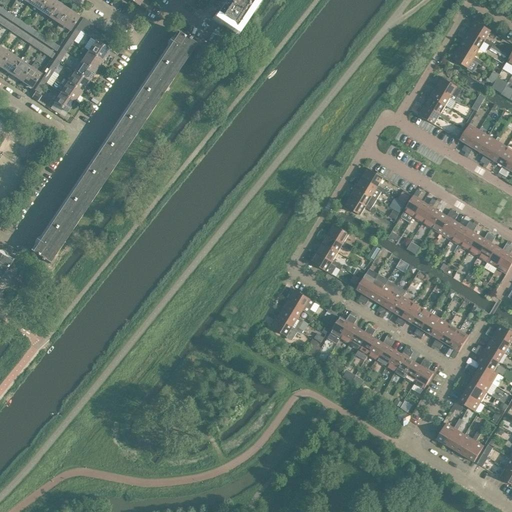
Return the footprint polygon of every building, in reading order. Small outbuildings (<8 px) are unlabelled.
[(30,0),(29,3),(39,10),(45,0),(30,0)] [(54,0),(45,0),(39,10),(49,17),(59,3),(54,0)] [(255,0),(226,0),(219,10),(215,16),(215,17),(236,31),(255,0)] [(59,3),(49,17),(60,23),(69,10),(59,3)] [(70,30),(80,17),(69,10),(60,23),(70,30)] [(8,12),(5,16),(15,23),(18,19),(8,12)] [(77,27),(81,30),(82,31),(88,21),(83,17),(77,27)] [(3,19),(0,23),(10,30),(13,26),(3,19)] [(18,19),(15,23),(26,30),(29,25),(18,19)] [(87,34),(93,24),(88,21),(82,31),(87,34)] [(491,31),(475,21),(469,31),(485,40),(484,42),(489,45),(491,41),(486,38),(491,31)] [(92,37),(98,27),(93,24),(87,34),(92,37)] [(29,25),(26,30),(36,37),(39,32),(29,25)] [(13,26),(10,30),(21,37),(24,33),(13,26)] [(69,38),(74,41),(81,30),(77,27),(69,38)] [(98,27),(92,37),(96,40),(97,41),(103,31),(98,27)] [(177,31),(126,108),(43,232),(40,236),(42,238),(38,245),(35,244),(31,250),(42,258),(41,259),(43,260),(44,259),(50,263),(89,204),(138,131),(197,44),(191,40),(191,39),(190,37),(189,39),(177,31)] [(103,31),(97,41),(102,44),(108,34),(103,31)] [(485,40),(469,31),(464,40),(480,49),(484,52),(489,45),(484,42),(485,40)] [(39,32),(36,37),(46,44),(49,39),(39,32)] [(24,33),(21,37),(31,44),(34,40),(24,33)] [(107,47),(113,37),(108,34),(102,44),(107,47)] [(74,41),(69,38),(63,48),(67,51),(74,41)] [(57,51),(60,46),(49,39),(46,44),(57,51)] [(34,40),(31,44),(41,51),(44,47),(34,40)] [(102,44),(97,41),(96,40),(89,51),(103,60),(110,49),(107,47),(102,44)] [(473,60),(478,63),(480,60),(475,57),(480,49),(464,40),(458,49),(474,59),(473,60)] [(489,45),(492,47),(491,49),(505,57),(508,54),(495,46),(496,44),(491,41),(489,45)] [(0,66),(1,67),(10,53),(0,46),(0,66)] [(52,58),(55,54),(44,47),(41,51),(52,58)] [(56,59),(60,62),(67,51),(63,48),(56,59)] [(453,59),(468,68),(468,69),(472,72),(478,63),(473,60),(474,59),(458,49),(453,59)] [(82,61),(96,70),(103,60),(89,51),(82,61)] [(11,74),(20,60),(10,53),(1,67),(11,74)] [(60,62),(56,59),(49,69),(53,72),(60,62)] [(21,81),(31,67),(20,60),(11,74),(21,81)] [(75,71),(89,81),(96,70),(82,61),(75,71)] [(58,64),(53,71),(58,74),(63,67),(58,64)] [(41,74),(31,67),(21,81),(32,88),(41,74)] [(53,72),(49,69),(42,79),(46,82),(53,72)] [(68,82),(82,91),(89,81),(75,71),(68,82)] [(494,71),(489,78),(495,82),(500,74),(494,71)] [(462,89),(442,77),(436,87),(452,96),(450,98),(455,101),(457,97),(462,89)] [(35,90),(39,93),(46,82),(42,79),(35,90)] [(61,92),(75,101),(82,91),(68,82),(66,80),(62,86),(64,87),(61,92)] [(452,96),(436,87),(430,96),(446,105),(450,98),(452,96)] [(36,91),(32,97),(38,101),(42,95),(36,91)] [(61,92),(54,103),(68,112),(75,101),(61,92)] [(425,105),(440,115),(439,116),(444,119),(446,116),(441,113),(446,105),(430,96),(425,105)] [(474,103),(471,108),(477,112),(480,107),(474,103)] [(435,124),(439,116),(440,115),(425,105),(419,115),(435,124)] [(460,140),(466,143),(462,150),(466,152),(479,130),(470,124),(460,140)] [(470,154),(474,148),(479,151),(489,135),(479,130),(466,152),(470,154)] [(485,155),(481,161),(484,163),(498,141),(489,135),(479,151),(485,155)] [(488,166),(492,159),(498,162),(507,147),(498,141),(484,163),(488,166)] [(503,166),(499,172),(503,175),(511,159),(511,149),(507,147),(498,162),(503,166)] [(507,177),(511,170),(511,171),(511,159),(503,175),(507,177)] [(383,178),(368,168),(362,178),(378,187),(377,189),(381,192),(383,188),(379,185),(383,178)] [(356,187),(377,199),(381,192),(377,189),(378,187),(362,178),(356,187)] [(351,196),(366,206),(365,208),(370,210),(372,207),(377,199),(356,187),(351,196)] [(422,192),(418,189),(401,217),(411,223),(414,218),(423,202),(418,198),(422,192)] [(404,190),(398,199),(406,204),(411,194),(404,190)] [(361,215),(365,208),(366,206),(351,196),(345,206),(361,215)] [(433,198),(429,205),(423,202),(414,218),(423,223),(436,201),(433,198)] [(404,204),(398,201),(393,209),(399,213),(404,204)] [(436,210),(440,203),(436,201),(423,223),(432,229),(442,213),(436,210)] [(399,213),(394,210),(390,216),(396,219),(399,213)] [(451,210),(447,216),(442,213),(432,229),(441,234),(455,212),(451,210)] [(455,221),(459,214),(455,212),(441,234),(451,240),(460,224),(455,221)] [(470,221),(466,228),(460,224),(451,240),(460,246),(474,223),(470,221)] [(473,232),(477,226),(474,223),(460,246),(469,251),(479,235),(473,232)] [(350,234),(334,224),(328,234),(344,243),(343,245),(347,248),(349,244),(345,241),(350,234)] [(392,231),(389,238),(392,240),(393,238),(399,241),(401,237),(392,231)] [(488,232),(484,239),(479,235),(469,251),(479,257),(492,234),(488,232)] [(344,243),(328,234),(322,243),(338,253),(343,245),(344,243)] [(492,243),(496,237),(492,234),(479,257),(488,262),(497,247),(492,243)] [(338,253),(322,243),(317,252),(333,262),(331,264),(336,266),(338,263),(334,260),(338,253)] [(507,243),(503,250),(497,247),(488,262),(497,268),(511,246),(507,243)] [(511,255),(510,254),(511,251),(511,246),(497,268),(507,274),(511,264),(511,255)] [(0,278),(1,279),(5,273),(6,274),(8,272),(6,271),(14,259),(8,255),(7,253),(6,251),(4,251),(2,250),(0,250),(0,249),(0,278)] [(327,271),(331,264),(333,262),(317,252),(311,262),(327,271)] [(401,260),(397,267),(406,272),(410,265),(401,260)] [(411,265),(407,270),(413,273),(417,268),(411,265)] [(357,268),(354,274),(360,278),(364,272),(357,268)] [(357,290),(363,293),(359,300),(363,302),(376,280),(379,274),(370,269),(357,290)] [(366,304),(370,298),(376,301),(385,285),(376,280),(363,302),(366,304)] [(381,304),(377,311),(381,313),(398,286),(388,280),(385,285),(376,301),(381,304)] [(385,315),(389,309),(394,312),(404,296),(407,291),(398,286),(381,313),(385,315)] [(315,301),(294,289),(289,299),(304,308),(303,310),(308,313),(310,309),(315,301)] [(494,293),(489,290),(486,296),(491,299),(494,293)] [(400,316),(396,322),(399,324),(413,302),(404,296),(394,312),(400,316)] [(299,318),(303,310),(304,308),(289,299),(283,308),(299,318)] [(403,327),(407,320),(413,324),(422,308),(413,302),(399,324),(403,327)] [(304,321),(299,318),(283,308),(277,317),(293,327),(292,329),(297,331),(299,328),(304,321)] [(418,327),(414,333),(418,336),(432,313),(422,308),(413,324),(418,327)] [(422,338),(426,331),(431,335),(441,319),(432,313),(418,336),(422,338)] [(332,325),(336,318),(330,314),(326,321),(332,325)] [(346,320),(340,317),(328,338),(337,344),(340,339),(354,316),(350,314),(346,320)] [(354,325),(358,318),(354,316),(340,339),(350,344),(359,328),(354,325)] [(272,327),(287,336),(288,339),(289,340),(291,340),(292,340),(297,332),(302,334),(304,331),(299,328),(297,331),(292,329),(293,327),(277,317),(272,327)] [(437,338),(433,345),(437,347),(450,325),(441,319),(431,335),(437,338)] [(369,325),(365,332),(359,328),(350,344),(359,350),(372,327),(369,325)] [(440,349),(444,343),(450,346),(459,330),(450,325),(437,347),(440,349)] [(497,331),(490,327),(488,330),(511,344),(511,341),(511,331),(501,325),(497,331)] [(372,336),(376,330),(372,327),(359,350),(368,355),(378,340),(372,336)] [(455,358),(469,336),(459,330),(450,346),(455,349),(451,356),(455,358)] [(486,334),(492,338),(489,344),(505,353),(511,344),(488,330),(486,334)] [(318,333),(314,338),(321,342),(324,338),(318,333)] [(387,336),(383,343),(378,340),(368,355),(377,361),(391,339),(387,336)] [(391,347),(395,341),(391,339),(377,361),(387,367),(396,351),(391,347)] [(312,344),(307,352),(315,357),(320,349),(312,344)] [(486,349),(479,345),(477,349),(499,362),(505,353),(489,344),(486,349)] [(406,348),(402,354),(396,351),(387,367),(396,372),(410,350),(406,348)] [(478,362),(482,365),(482,364),(494,372),(494,371),(499,362),(477,349),(475,353),(481,357),(478,362)] [(409,359),(413,352),(410,350),(396,372),(405,378),(415,362),(409,359)] [(424,359),(420,365),(415,362),(405,378),(415,383),(428,361),(424,359)] [(428,370),(432,363),(428,361),(415,383),(424,389),(434,373),(428,370)] [(498,374),(494,371),(494,372),(482,364),(482,365),(479,370),(472,366),(470,370),(492,383),(498,374)] [(468,374),(474,377),(471,383),(487,392),(492,383),(470,370),(468,374)] [(357,376),(353,382),(360,387),(364,381),(357,376)] [(467,388),(461,384),(459,388),(481,402),(487,392),(471,383),(467,388)] [(463,396),(459,402),(475,411),(481,402),(459,388),(456,392),(463,396)] [(408,412),(412,405),(405,401),(401,408),(408,412)] [(502,402),(499,407),(505,411),(508,405),(502,402)] [(496,412),(493,418),(494,419),(493,421),(496,423),(501,415),(496,412)] [(410,416),(404,413),(400,420),(406,424),(410,416)] [(447,423),(437,439),(447,445),(456,429),(458,430),(461,425),(457,423),(454,428),(447,423)] [(500,426),(496,433),(502,436),(505,429),(500,426)] [(456,429),(447,445),(456,450),(465,435),(458,430),(456,429)] [(465,435),(456,450),(465,456),(475,440),(476,441),(479,437),(476,434),(473,439),(465,435)] [(484,446),(476,441),(475,440),(465,456),(475,462),(484,446)] [(489,445),(484,452),(489,454),(493,448),(489,445)] [(504,469),(499,477),(511,484),(511,471),(505,467),(506,465),(501,462),(499,466),(504,469)]
